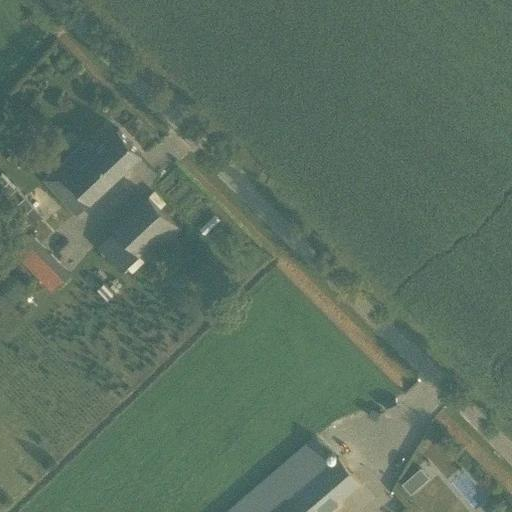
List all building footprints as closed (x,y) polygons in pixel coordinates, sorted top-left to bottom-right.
[(22,136),(37,117),(23,106),(9,125),(22,136)] [(118,129),(96,149),(87,140),(44,179),(77,214),(90,202),(141,154),(118,129)] [(2,172),(0,174),(0,206),(25,233),(42,215),(2,172)] [(149,195),(113,228),(92,248),(97,254),(100,251),(121,272),(124,269),(132,277),(147,263),(145,260),(180,227),(162,208),(166,204),(154,191),(149,195)] [(31,235),(13,253),(25,265),(43,247),(31,235)] [(332,462),(320,449),(311,439),(226,511),(325,511),(360,482),(339,457),(332,462)]
